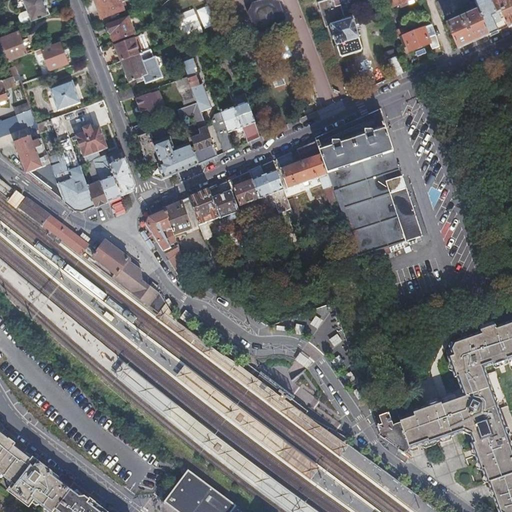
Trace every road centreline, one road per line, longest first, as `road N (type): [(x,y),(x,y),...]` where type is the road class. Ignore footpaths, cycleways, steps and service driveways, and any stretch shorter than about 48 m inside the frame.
road 1 (residential): [(511,41),(177,190)]
road 2 (residential): [(120,223),(185,299),(251,338),(281,339),(319,357),(355,417)]
road 3 (residential): [(150,201),(74,0)]
road 4 (residential): [(127,511),(31,438),(0,399)]
road 5 (residential): [(355,417),(379,449),(463,511)]
road 6 (residential): [(0,167),(82,227),(120,223)]
